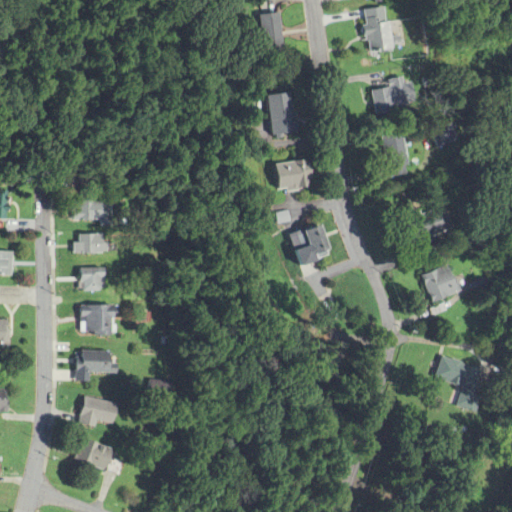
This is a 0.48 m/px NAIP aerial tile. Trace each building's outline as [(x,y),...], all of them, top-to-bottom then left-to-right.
[(361,60),(356,13),(381,6),(389,60),(361,60)] [(250,15),(276,10),(284,51),(256,57),(250,15)] [(370,118),(365,86),(404,78),(407,111),(370,118)] [(255,97),(291,93),(296,137),(259,140),(255,97)] [(386,180),(374,133),(402,127),(408,175),(386,180)] [(436,127),(422,131),(432,159),(443,154),(436,127)] [(269,167),(306,160),(313,194),(273,198),(269,167)] [(0,181),(0,232),(39,233),(38,221),(8,220),(4,180),(0,181)] [(68,200),(107,199),(116,226),(68,228),(68,200)] [(406,249),(395,211),(437,202),(444,239),(406,249)] [(297,279),(283,231),(318,224),(328,264),(297,279)] [(69,234),(118,234),(124,252),(68,255),(69,234)] [(0,251),(10,251),(11,276),(0,275),(0,251)] [(424,303),(415,274),(454,263),(457,294),(424,303)] [(100,289),(100,267),(73,269),(73,292),(100,289)] [(75,305),(112,303),(116,336),(76,337),(75,305)] [(0,349),(0,319),(7,319),(10,350),(0,349)] [(72,350),(112,352),(115,378),(85,374),(85,384),(69,383),(72,350)] [(427,355),(480,355),(483,377),(429,369),(427,355)] [(460,410),(470,368),(426,357),(420,380),(450,387),(445,406),(460,410)] [(79,396),(112,404),(111,427),(74,425),(79,396)] [(72,436),(119,454),(116,476),(69,460),(72,436)] [(501,473),(479,460),(467,481),(489,493),(501,473)]
